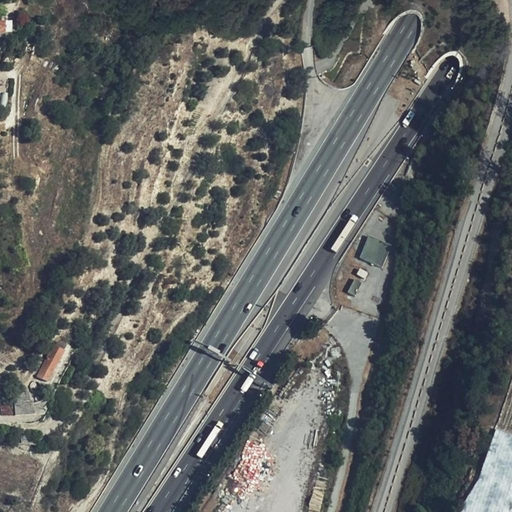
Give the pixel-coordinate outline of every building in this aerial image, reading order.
[(0,31),(9,32),(10,19),(0,18),(0,31)] [(410,192),(415,175),(403,172),(398,189),(410,192)] [(361,258),(384,267),(392,245),(369,237),(361,258)] [(46,382),(64,351),(63,350),(66,346),(58,342),(55,347),(54,346),(37,377),(46,382)] [(27,393),(12,395),(13,403),(28,401),(27,393)] [(33,414),(32,403),(14,405),(15,417),(33,414)] [(23,442),(39,444),(40,436),(17,434),(17,437),(17,444),(23,444),(23,442)]
